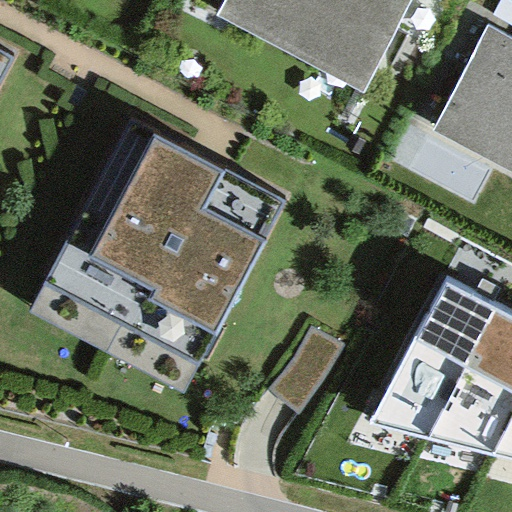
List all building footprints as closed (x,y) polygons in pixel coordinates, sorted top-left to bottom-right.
[(365,78),(405,0),(220,0),(220,2),(365,78)] [(435,115),(511,157),(511,28),(489,16),(435,115)] [(0,74),(19,39),(0,29),(0,74)] [(287,183),(133,104),(36,293),(191,372),(287,183)] [(511,310),(484,295),(448,277),(370,419),(511,453),(511,310)]
